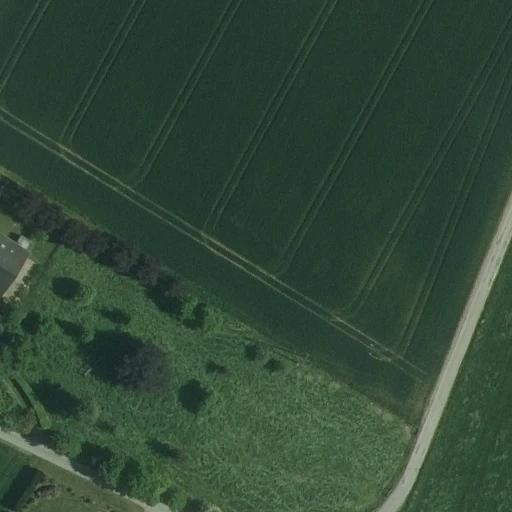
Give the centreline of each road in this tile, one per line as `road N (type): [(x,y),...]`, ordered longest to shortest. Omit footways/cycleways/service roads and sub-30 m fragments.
road 1 (unclassified): [(511,217),(399,497),(384,511)]
road 2 (unclassified): [(165,511),(0,433)]
